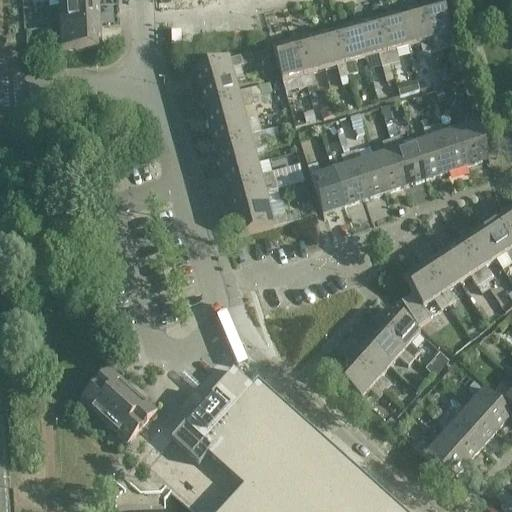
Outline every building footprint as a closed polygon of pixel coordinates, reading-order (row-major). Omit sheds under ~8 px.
[(97,0),(57,0),(58,8),(98,6),(97,0)] [(441,3),(419,9),(432,56),(440,54),(437,41),(450,38),(441,3)] [(98,6),(58,8),(59,30),(99,28),(98,6)] [(419,9),(398,14),(407,50),(419,47),(423,58),(426,66),(433,64),(431,56),(432,56),(419,9)] [(398,14),(377,20),(390,67),(398,65),(395,53),(407,50),(398,14)] [(390,67),(377,20),(356,26),(366,61),(378,58),(381,70),(390,67)] [(356,26),(335,31),(348,79),(357,77),(353,65),(366,61),(356,26)] [(99,28),(59,30),(61,52),(101,50),(99,28)] [(335,31),(314,37),(324,73),(336,69),(339,81),(348,79),(335,31)] [(314,37),(293,43),(306,90),(315,88),(312,76),(324,73),(314,37)] [(306,90),(293,43),(271,49),(281,84),(294,81),(297,93),(306,90)] [(240,57),(193,70),(198,91),(234,82),(231,70),(252,64),(250,54),(240,57)] [(234,82),(198,91),(204,112),(252,99),(249,91),(237,94),(234,82)] [(399,99),(419,93),(416,83),(396,89),(399,99)] [(252,99),(204,112),(210,133),(245,124),(242,111),(254,108),(252,99)] [(467,130),(455,134),(467,169),(488,162),(473,115),(463,118),(467,130)] [(426,144),(414,147),(425,182),(446,175),(431,129),(428,121),(420,124),(422,132),(426,144)] [(245,124),(210,133),(216,154),(263,141),(261,133),(249,136),(245,124)] [(440,126),(431,129),(446,175),(467,169),(455,134),(443,138),(440,126)] [(398,140),(390,142),(405,189),(425,182),(414,147),(402,151),(398,140)] [(263,141),(216,154),(221,175),(257,165),(254,153),(265,150),(263,141)] [(385,157),(373,161),(384,196),(405,189),(390,142),(381,145),(385,157)] [(357,153),(348,156),(364,202),(384,196),(373,161),(361,165),(357,153)] [(344,171),(332,175),(343,209),(364,202),(348,156),(340,158),(344,171)] [(260,178),(257,165),(221,175),(227,196),(280,182),(287,180),(284,171),(260,178)] [(316,166),(306,170),(322,216),(343,209),(332,175),(320,178),(316,166)] [(280,182),(227,196),(233,217),(268,207),(265,195),(283,190),(280,182)] [(268,207),(233,217),(239,239),(286,226),(283,216),(271,219),(268,207)] [(511,208),(493,220),(511,248),(511,208)] [(511,248),(493,220),(475,232),(495,263),(506,256),(511,265),(511,248)] [(495,263),(475,232),(457,244),(484,285),(491,280),(485,269),(495,263)] [(484,285),(457,244),(439,256),(459,286),(469,279),(481,296),(488,292),(484,285)] [(459,286),(439,256),(421,268),(447,309),(455,303),(449,293),(459,286)] [(447,309),(421,268),(402,280),(413,296),(401,304),(417,330),(430,321),(423,310),(433,303),(440,313),(447,309)] [(419,338),(392,313),(377,330),(414,363),(420,356),(410,348),(419,338)] [(414,363),(377,330),(363,346),(390,370),(398,361),(413,374),(419,368),(414,363)] [(390,370),(363,346),(348,362),(389,398),(395,392),(391,388),(381,380),(390,370)] [(389,398),(348,362),(333,379),(360,403),(369,393),(379,402),(384,395),(388,399),(389,398)] [(232,373),(170,442),(198,467),(207,457),(243,489),(222,511),(400,511),(301,423),(257,383),(251,389),(249,388),(235,375),(232,373)] [(510,419),(474,386),(459,373),(455,383),(467,393),(476,402),(468,411),(495,436),(510,419)] [(81,405),(126,445),(153,415),(108,375),(81,405)] [(511,394),(510,397),(501,389),(494,396),(511,412),(511,394)] [(450,412),(444,419),(480,452),(495,436),(468,411),(459,421),(450,412)] [(480,452),(444,419),(438,426),(447,434),(439,443),(466,468),(480,452)] [(421,445),(414,452),(451,485),(466,468),(439,443),(430,453),(421,445)]
